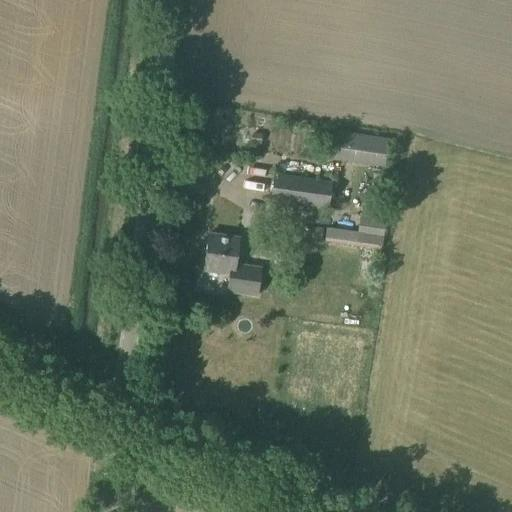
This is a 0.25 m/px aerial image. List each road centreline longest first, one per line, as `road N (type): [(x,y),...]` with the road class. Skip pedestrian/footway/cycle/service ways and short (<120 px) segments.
road 1 (unclassified): [(106,511),(171,0)]
road 2 (track): [(325,511),(118,416)]
road 3 (track): [(118,416),(0,350)]
